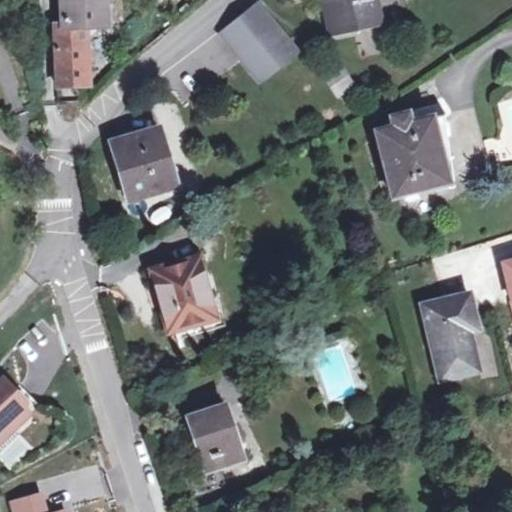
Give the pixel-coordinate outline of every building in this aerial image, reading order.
[(55,26),(58,86),(89,85),(85,26),(105,26),(103,0),(63,0),(65,25),(55,26)] [(377,0),(323,0),(331,37),(383,25),(377,0)] [(275,26),(259,7),(224,36),(240,55),(275,26)] [(295,50),(275,26),(240,55),(259,79),(295,50)] [(193,68),(202,81),(235,57),(218,33),(174,64),(183,76),(193,68)] [(352,84),(341,68),(326,78),(337,94),(352,84)] [(392,118),(394,127),(376,131),(392,194),(448,180),(432,117),(409,123),(407,114),(392,118)] [(130,199),(177,185),(160,128),(113,142),(130,199)] [(169,330),(216,317),(199,256),(152,268),(169,330)] [(511,256),(501,259),(511,305),(511,256)] [(478,328),(469,294),(423,305),(440,379),(479,370),(472,338),(469,339),(467,331),(478,328)] [(3,377),(0,379),(0,442),(12,431),(12,420),(24,408),(12,395),(16,390),(15,389),(3,377)] [(40,404),(20,384),(15,389),(16,390),(12,395),(24,408),(12,420),(12,431),(40,404)] [(243,458),(225,405),(193,416),(201,441),(197,443),(206,470),(188,476),(194,495),(226,485),(220,466),(243,458)] [(40,511),(37,498),(12,505),(14,511),(62,511),(60,511),(40,511)]
